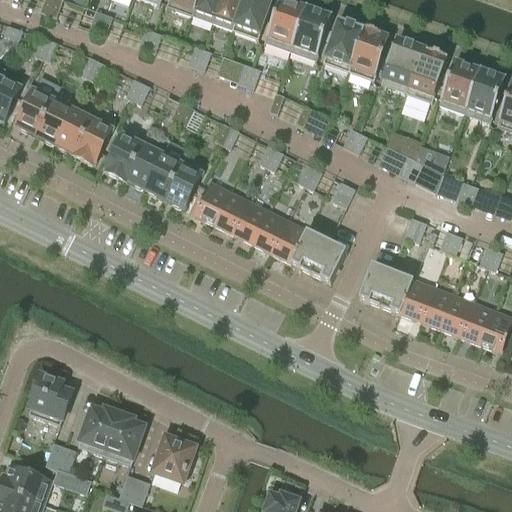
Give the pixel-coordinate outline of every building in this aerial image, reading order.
[(44,0),(39,16),(47,19),(54,1),(52,0),(44,0)] [(132,0),(133,0),(158,9),(161,0),(132,0)] [(169,0),(165,12),(188,20),(195,0),(169,0)] [(195,0),(188,20),(192,21),(192,20),(211,27),(221,0),(195,0)] [(221,0),(211,27),(231,34),(231,35),(234,36),(246,0),(221,0)] [(271,0),(246,0),(234,36),(257,45),(273,0),(271,0)] [(62,4),(54,1),(47,19),(55,22),(62,4)] [(289,56),(305,12),(280,3),(266,41),(264,47),(289,56)] [(305,12),(289,56),(315,65),(317,60),(331,21),(305,12)] [(88,34),(96,37),(103,18),(95,15),(88,34)] [(111,21),(103,18),(96,37),(105,40),(111,21)] [(322,68),(347,77),(363,32),(362,32),(338,24),(322,68)] [(22,36),(7,31),(3,40),(18,45),(22,36)] [(363,32),(347,77),(373,86),(389,42),(380,39),(381,38),(378,37),(379,37),(365,32),(365,33),(363,32)] [(146,55),(152,36),(144,33),(138,52),(146,55)] [(152,36),(146,55),(154,58),(161,39),(152,36)] [(33,61),(41,64),(48,45),(40,42),(33,61)] [(380,89),(405,98),(421,54),(396,44),(380,89)] [(56,48),(48,45),(41,64),(49,67),(56,48)] [(195,72),(202,54),(194,51),(187,69),(195,72)] [(202,54),(195,72),(203,75),(210,57),(202,54)] [(421,54),(405,98),(431,107),(447,63),(426,55),(426,56),(422,54),(421,54)] [(87,85),(96,66),(88,62),(79,81),(87,85)] [(463,119),(479,74),(454,65),(440,104),(438,109),(463,119)] [(104,69),(96,66),(87,85),(95,88),(104,69)] [(244,90),(251,71),(243,68),(236,87),(244,90)] [(251,71),(244,90),(253,93),(259,74),(251,71)] [(479,74),(463,119),(489,128),(491,122),(505,84),(479,74)] [(0,83),(0,125),(4,127),(20,93),(0,83)] [(132,107),(141,88),(133,84),(124,103),(132,107)] [(511,136),(511,86),(496,130),(511,136)] [(141,88),(132,107),(140,110),(149,91),(141,88)] [(36,139),(55,101),(34,91),(16,129),(19,131),(20,134),(25,136),(28,135),(36,139)] [(275,97),(273,100),(268,116),(276,119),(283,100),(275,97)] [(55,149),(74,110),(55,101),(36,139),(40,141),(42,145),(47,147),(50,146),(55,149)] [(169,125),(177,129),(186,110),(178,106),(169,125)] [(74,110),(55,149),(57,150),(58,153),(63,156),(66,155),(73,158),(72,160),(73,160),(93,120),(88,118),(74,110)] [(194,114),(186,110),(177,129),(185,133),(194,114)] [(303,110),(294,127),(302,131),(311,114),(303,110)] [(114,130),(93,120),(73,160),(92,170),(93,168),(94,169),(114,130)] [(213,147),(221,151),(230,132),(222,128),(213,147)] [(238,136),(230,132),(221,151),(229,155),(238,136)] [(350,155),(358,137),(351,133),(342,151),(350,155)] [(124,186),(144,145),(124,136),(105,174),(107,175),(106,177),(124,186)] [(358,137),(350,155),(357,159),(366,141),(358,137)] [(144,193),(164,155),(144,145),(124,186),(125,186),(126,184),(133,188),(134,191),(139,193),(142,192),(144,193)] [(258,169),(266,173),(275,154),(267,150),(258,169)] [(283,158),(275,154),(266,173),(273,177),(283,158)] [(164,203),(183,165),(182,164),(180,169),(162,160),(165,156),(164,155),(144,193),(149,196),(150,199),(156,202),(159,201),(164,203)] [(405,183),(414,165),(406,161),(397,179),(405,183)] [(183,165),(164,203),(171,207),(172,210),(178,213),(181,212),(184,213),(203,175),(183,165)] [(414,165),(405,183),(413,187),(422,169),(414,165)] [(296,188),(304,192),(313,173),(305,169),(296,188)] [(321,177),(313,173),(304,192),(312,196),(321,177)] [(338,209),(347,190),(340,186),(331,205),(338,209)] [(213,230),(229,197),(209,187),(193,220),(213,230)] [(464,208),(471,190),(463,187),(456,205),(464,208)] [(354,194),(347,190),(338,209),(345,212),(354,194)] [(471,190),(464,208),(472,211),(479,193),(471,190)] [(229,197),(213,230),(232,239),(249,207),(229,197)] [(249,207),(232,239),(252,249),(268,216),(249,207)] [(268,216),(252,249),(271,259),(287,226),(268,216)] [(403,242),(411,245),(418,225),(411,222),(403,242)] [(418,225),(411,245),(418,248),(426,228),(418,225)] [(287,226),(271,259),(290,268),(307,236),(287,226)] [(438,254),(446,257),(454,239),(445,235),(438,254)] [(326,245),(307,236),(290,268),(310,278),(330,288),(346,255),(328,246),(326,245)] [(454,239),(446,257),(454,260),(461,242),(454,239)] [(478,270),(487,273),(494,255),(486,251),(478,270)] [(502,258),(494,255),(487,273),(495,276),(502,258)] [(399,319),(400,319),(413,285),(392,277),(390,276),(371,269),(358,303),(379,311),(399,319)] [(420,326),(433,293),(413,285),(400,319),(420,326)] [(440,334),(453,300),(433,293),(420,326),(440,334)] [(460,342),(473,308),(453,300),(440,334),(460,342)] [(480,350),(493,316),(473,308),(460,342),(480,350)] [(511,323),(493,316),(480,350),(501,358),(511,329),(511,323)] [(62,387),(39,378),(32,400),(34,401),(28,419),(59,430),(71,396),(60,392),(62,387)] [(104,461),(119,418),(104,412),(103,416),(91,412),(77,451),(104,461)] [(119,418),(104,461),(130,470),(144,430),(133,426),(134,423),(119,418)] [(190,462),(194,452),(165,442),(153,476),(182,486),(185,477),(186,477),(187,474),(189,475),(193,463),(190,462)] [(56,475),(64,451),(53,447),(45,471),(56,475)] [(64,451),(56,475),(58,475),(68,479),(76,455),(64,451)] [(0,486),(0,493),(41,508),(49,485),(10,471),(6,481),(2,480),(0,486)] [(85,498),(89,486),(68,479),(58,475),(54,487),(85,498)] [(130,507),(138,483),(127,479),(118,503),(129,506),(130,507)] [(138,483),(130,507),(133,508),(142,511),(150,487),(138,483)] [(39,511),(41,508),(0,493),(0,511),(39,511)] [(107,511),(127,511),(129,506),(118,503),(106,498),(102,510),(107,511)] [(295,511),(298,504),(281,498),(279,501),(270,498),(265,511),(295,511)]
